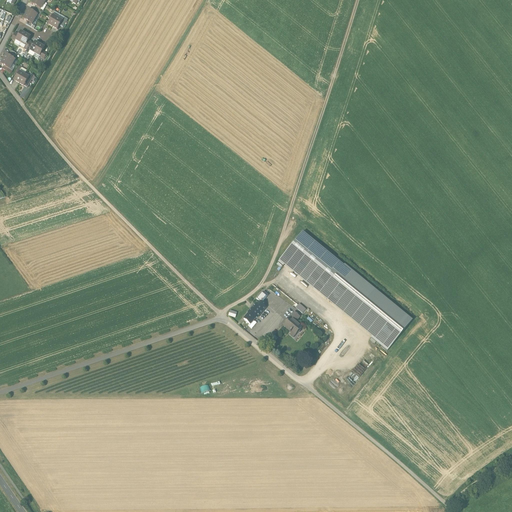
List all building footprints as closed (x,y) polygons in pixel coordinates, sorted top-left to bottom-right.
[(43,4),(35,0),(34,0),(32,4),(35,6),(40,9),(41,9),(43,4)] [(32,12),(29,10),(26,15),(35,20),(37,15),(32,12)] [(35,20),(26,15),(23,20),(27,22),(32,25),(35,20)] [(58,18),(53,15),(50,20),(48,24),(53,27),(58,18)] [(63,21),(58,18),(53,27),(58,30),(60,25),(63,21)] [(19,35),(16,40),(21,43),(26,34),(21,32),(19,35)] [(26,34),(21,43),(25,46),(26,46),(29,41),(31,37),(26,34)] [(33,45),(30,51),(35,54),(40,45),(35,42),(33,45)] [(40,45),(35,54),(40,56),(43,51),(45,48),(40,45)] [(10,57),(6,55),(3,60),(12,65),(15,60),(10,57)] [(12,65),(3,60),(1,65),(4,67),(9,70),(12,65)] [(17,77),(14,81),(19,84),(24,75),(20,72),(19,72),(17,77)] [(24,75),(19,84),(24,87),(26,83),(29,78),(24,75)] [(412,321),(303,233),(279,261),(388,350),(412,321)] [(256,300),(258,301),(261,304),(268,295),(263,292),(256,300)] [(261,304),(258,301),(249,311),(250,312),(244,319),(250,324),(254,320),(256,317),(257,318),(266,308),(261,304)] [(306,309),(299,304),(296,308),(302,313),(306,309)] [(290,317),(296,322),(300,317),(295,313),(290,317)] [(296,322),(290,317),(283,326),(291,333),(289,335),(293,338),(302,328),(296,322)] [(257,323),(254,320),(250,324),(248,326),(252,329),(257,323)] [(359,364),(352,371),(359,377),(366,370),(359,364)] [(333,378),(329,381),(334,388),(339,385),(333,378)] [(201,393),(211,390),(209,384),(200,387),(201,393)]
